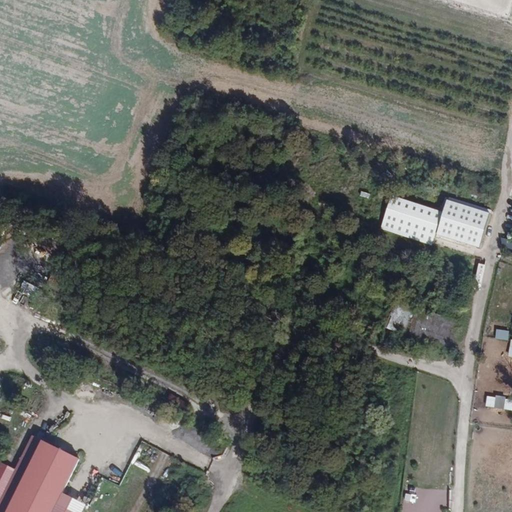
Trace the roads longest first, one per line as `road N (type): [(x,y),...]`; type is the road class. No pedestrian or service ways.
road 1 (track): [(212,511),(289,332),(466,382)]
road 2 (residential): [(511,160),(466,374),(460,511)]
